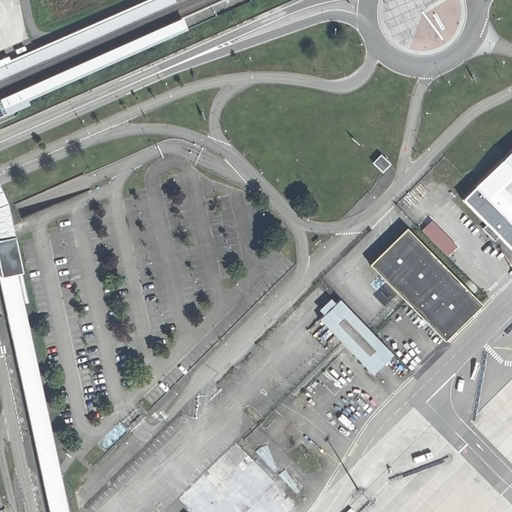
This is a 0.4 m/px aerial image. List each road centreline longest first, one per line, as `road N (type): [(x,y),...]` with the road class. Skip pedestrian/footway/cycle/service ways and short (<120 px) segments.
road 1 (secondary): [(125,86),(322,16),(367,26)]
road 2 (secondary): [(314,0),(125,86)]
road 3 (secondary): [(367,26),(375,46),(397,64),(432,69),(469,45),(478,15)]
road 4 (secondary): [(0,141),(125,86)]
